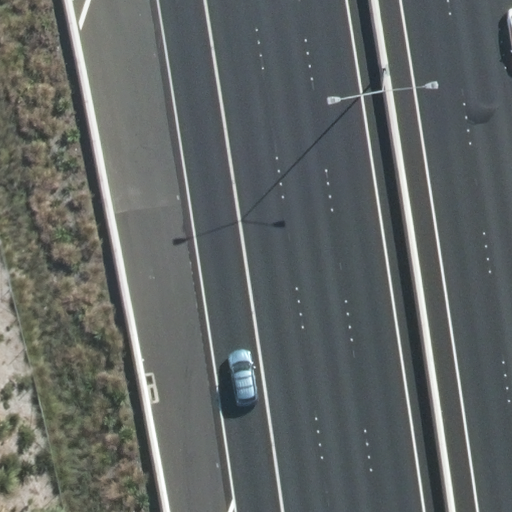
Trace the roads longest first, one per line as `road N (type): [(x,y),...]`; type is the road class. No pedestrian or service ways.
road 1 (motorway): [(347,511),(261,0)]
road 2 (motorway): [(401,511),(330,0)]
